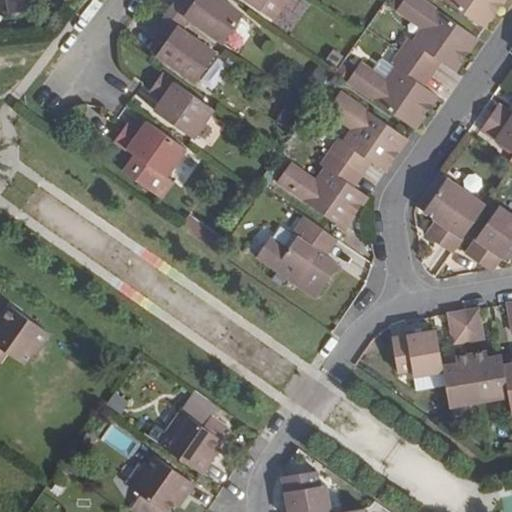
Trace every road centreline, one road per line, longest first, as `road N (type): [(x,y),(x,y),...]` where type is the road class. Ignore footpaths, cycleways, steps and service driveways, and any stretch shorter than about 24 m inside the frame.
road 1 (residential): [(406,303),(395,243),(399,193),(511,42)]
road 2 (residential): [(406,303),(368,327),(329,378),(271,460),(258,511)]
